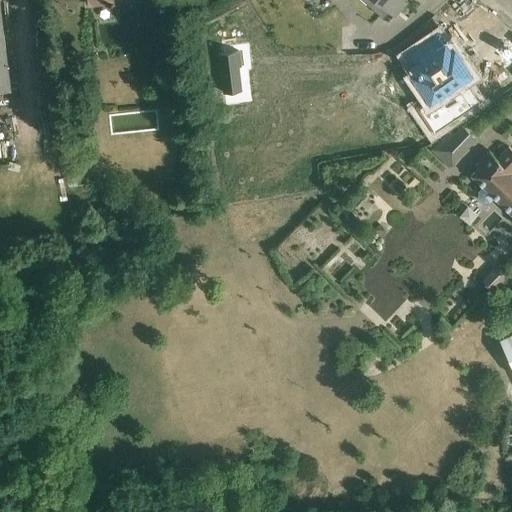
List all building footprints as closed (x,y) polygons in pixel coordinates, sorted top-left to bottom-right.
[(374,0),(393,16),(406,2),(403,0),(374,0)] [(0,90),(11,89),(0,3),(0,90)] [(419,49),(407,57),(419,73),(415,76),(417,79),(427,94),(429,97),(432,103),(435,106),(440,113),(446,123),(446,124),(449,122),(472,106),(459,88),(462,86),(463,86),(464,85),(463,82),(461,80),(464,78),(465,77),(471,73),(463,63),(459,56),(456,58),(454,54),(453,53),(456,51),(454,49),(450,52),(439,35),(419,49)] [(239,51),(219,53),(219,56),(222,78),(224,92),(242,91),(240,80),(239,67),(241,67),(239,51)] [(366,101),(375,94),(392,115),(405,105),(376,69),(354,86),(366,101)] [(455,133),(451,129),(432,150),(450,167),(453,164),(454,165),(478,140),(463,125),(455,133)] [(491,203),(496,198),(511,213),(511,149),(509,146),(497,159),(489,152),(476,165),(478,168),(472,175),(484,187),(480,191),(480,198),(485,203),(491,203)] [(484,273),(493,287),(511,276),(502,261),(484,273)] [(511,332),(499,339),(508,357),(511,365),(511,366),(511,332)]
